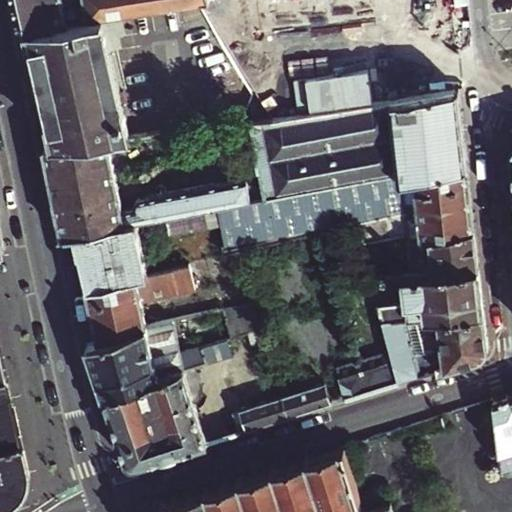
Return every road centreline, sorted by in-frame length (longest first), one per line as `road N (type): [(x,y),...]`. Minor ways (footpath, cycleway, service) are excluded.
road 1 (secondary): [(0,56),(100,498)]
road 2 (residential): [(100,498),(511,372)]
road 3 (residential): [(511,337),(493,109)]
